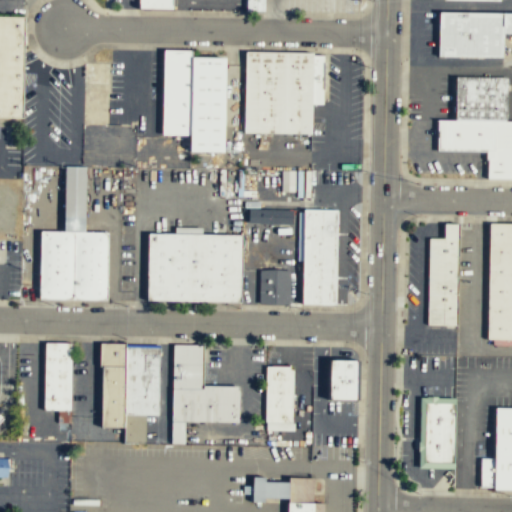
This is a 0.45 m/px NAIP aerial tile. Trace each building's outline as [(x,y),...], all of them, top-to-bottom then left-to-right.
[(170,9),(170,0),(136,0),(136,9),(170,9)] [(262,12),(262,0),(243,0),(243,11),(262,12)] [(501,57),(501,33),(511,33),(511,12),(437,12),(436,56),(501,57)] [(25,118),(26,43),(27,16),(25,16),(0,15),(0,117),(23,118),(25,118)] [(187,59),(187,52),(160,51),(158,136),(186,136),(187,59)] [(313,103),(323,104),(324,55),(314,55),(314,52),(242,52),(241,134),(312,134),(313,103)] [(220,154),(221,59),(187,59),(186,136),(185,153),(188,153),(220,154)] [(505,121),(506,77),(454,76),(453,119),(503,120),(503,121),(505,121)] [(511,121),(505,121),(503,121),(503,120),(453,119),(453,120),(436,120),(436,151),(485,152),(485,158),(486,159),(486,178),(511,178),(511,121)] [(88,232),(89,167),(83,166),(68,166),(67,232),(77,232),(88,232)] [(294,171),(280,171),(280,192),(293,192),(294,171)] [(290,211),(246,210),(246,224),(290,225),(290,211)] [(335,211),(300,211),(299,302),(333,303),(335,211)] [(511,222),(510,339),(486,338),(488,222),(511,222)] [(454,324),(456,223),(442,223),(442,237),(427,237),(425,324),(454,324)] [(77,232),(75,301),(43,300),(43,284),(44,232),(67,232),(77,232)] [(111,233),(88,232),(77,232),(75,301),(110,301),(111,233)] [(237,305),(238,269),(238,237),(144,235),(143,303),(237,305)] [(288,271),(257,270),(257,304),(287,304),(287,301),(288,271)] [(73,411),(74,343),(48,343),(47,354),(46,411),(59,411),(71,411),(73,411)] [(206,386),(204,344),(173,343),(175,389),(206,389),(206,386)] [(128,415),(128,368),(128,348),(128,344),(103,344),(102,368),(106,368),(105,428),(126,429),(127,442),(127,443),(148,443),(147,416),(128,415)] [(160,416),(159,348),(128,348),(128,368),(128,415),(147,416),(160,416)] [(352,398),(352,359),(326,359),(325,398),(352,398)] [(294,423),(296,370),(292,370),(292,367),(268,367),(267,422),(294,423)] [(240,423),(242,387),(206,386),(206,389),(175,389),(173,444),(186,445),(187,422),(240,423)] [(453,462),(454,402),(424,402),(422,462),(453,462)] [(511,446),(511,407),(493,407),(492,446),(511,446)] [(71,411),(71,423),(59,422),(59,411),(71,411)] [(511,488),(511,446),(492,446),(492,458),(492,487),(492,488),(511,488)] [(0,476),(6,476),(9,467),(7,458),(0,457),(0,476)] [(492,458),(479,457),(479,486),(480,487),(492,487),(492,458)] [(293,480),(269,480),(269,475),(257,475),(256,500),(268,500),(268,496),(293,497),(293,480)] [(327,511),(327,502),(315,501),(315,477),(310,476),(293,476),(293,480),(293,497),(293,500),(292,500),(291,511),(327,511)]
